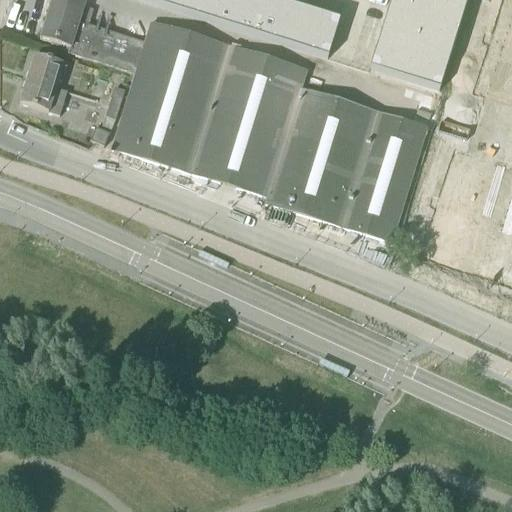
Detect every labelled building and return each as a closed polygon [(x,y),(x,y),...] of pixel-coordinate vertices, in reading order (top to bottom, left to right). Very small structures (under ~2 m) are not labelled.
[(52,0),(39,43),(50,47),(50,48),(58,50),(58,49),(64,51),(61,58),(66,60),(67,58),(68,57),(79,61),(129,77),(135,78),(143,48),(79,27),(77,27),(79,21),(84,7),(79,5),(62,0),(52,0)] [(127,0),(145,5),(240,35),(326,62),(338,24),(260,0),(127,0)] [(390,0),(368,72),(369,73),(438,94),(444,75),(467,0),(390,0)] [(115,139),(110,154),(111,155),(266,203),(264,209),(389,247),(390,248),(420,152),(426,133),(309,97),(299,94),(305,75),(150,27),(143,48),(135,78),(133,83),(132,83),(131,87),(132,87),(129,97),(127,102),(126,105),(126,106),(121,121),(120,124),(116,140),(115,139)] [(511,31),(505,29),(489,79),(511,86),(511,31)] [(34,59),(26,84),(55,92),(62,68),(34,59)] [(22,97),(18,108),(59,120),(66,97),(66,96),(55,92),(26,84),(22,97)] [(112,97),(102,131),(110,134),(114,124),(122,97),(123,95),(114,92),(112,97)] [(94,132),(89,146),(90,146),(90,145),(102,150),(102,151),(103,151),(108,138),(110,134),(102,131),(100,135),(94,132)] [(468,146),(452,197),(479,205),(495,155),(468,146)] [(511,160),(495,155),(479,205),(505,214),(511,192),(511,160)] [(452,197),(436,247),(463,256),(479,205),(452,197)] [(479,205),(463,256),(489,264),(505,214),(479,205)] [(511,215),(505,214),(489,264),(511,271),(511,215)]
